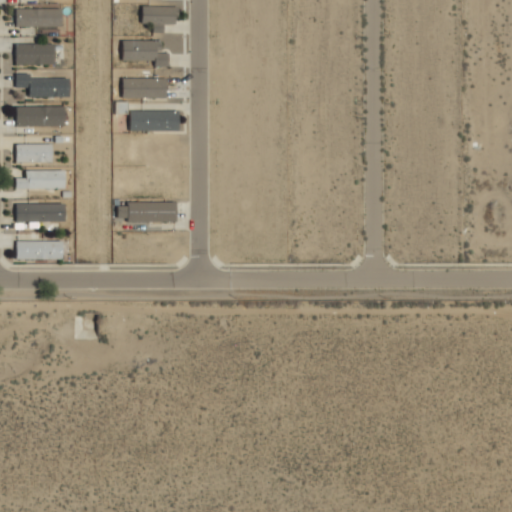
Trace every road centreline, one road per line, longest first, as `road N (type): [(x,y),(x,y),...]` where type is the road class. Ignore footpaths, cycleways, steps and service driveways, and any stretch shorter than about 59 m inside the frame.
road 1 (residential): [(511,277),(0,278)]
road 2 (residential): [(198,279),(197,0)]
road 3 (residential): [(373,277),(371,0)]
